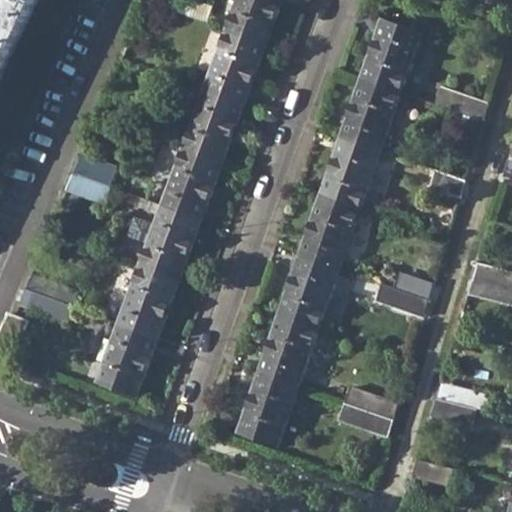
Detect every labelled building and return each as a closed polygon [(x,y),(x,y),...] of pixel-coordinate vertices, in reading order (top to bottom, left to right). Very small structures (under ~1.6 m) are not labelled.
[(0,0),(0,79),(37,0),(0,0)] [(144,0),(176,12),(181,0),(144,0)] [(237,0),(227,30),(267,45),(283,0),(237,0)] [(363,77),(403,91),(424,31),(384,16),(363,77)] [(206,88),(245,103),(267,45),(227,30),(206,88)] [(342,137),(383,150),(403,91),(363,77),(342,137)] [(434,102),(484,119),(490,100),(442,83),(434,102)] [(184,147),(224,161),(245,103),(206,88),(184,147)] [(321,196),(361,210),(383,150),(342,137),(321,196)] [(163,206),(203,220),(224,161),(184,147),(163,206)] [(74,173),(109,186),(117,167),(82,153),(74,173)] [(432,186),(462,195),(467,178),(438,169),(432,186)] [(68,189),(104,202),(109,186),(74,173),(68,189)] [(301,254),(341,268),(361,210),(321,196),(301,254)] [(141,265),(181,279),(203,220),(163,206),(141,265)] [(280,313),(321,326),(341,268),(301,254),(280,313)] [(475,278),(511,287),(511,270),(480,262),(475,278)] [(120,324),(160,338),(181,279),(141,265),(120,324)] [(72,306),(74,307),(80,289),(33,272),(27,289),(72,306)] [(471,293),(511,301),(511,287),(475,278),(471,293)] [(378,300),(425,316),(432,297),(384,282),(378,300)] [(66,322),(72,306),(27,289),(20,307),(66,322)] [(0,341),(19,349),(31,322),(11,313),(0,337),(0,341)] [(260,372),(301,386),(321,326),(280,313),(260,372)] [(99,381),(138,397),(160,338),(120,324),(99,381)] [(239,432),(280,445),(301,386),(260,372),(239,432)] [(445,383),(441,399),(487,411),(491,395),(445,383)] [(348,402),(395,418),(400,403),(353,385),(348,402)] [(433,416),(483,428),(488,411),(487,411),(441,399),(438,399),(433,416)] [(342,419),(390,435),(395,418),(348,402),(342,419)] [(415,474),(460,485),(464,469),(420,458),(415,474)]
